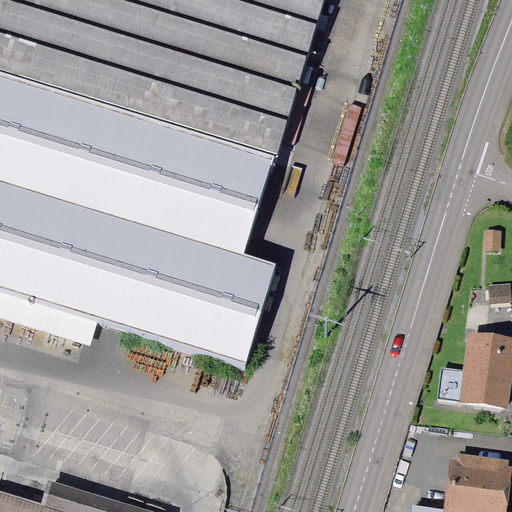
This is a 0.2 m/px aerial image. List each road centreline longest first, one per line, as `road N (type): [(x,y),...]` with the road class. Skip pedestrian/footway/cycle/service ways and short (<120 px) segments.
road 1 (residential): [(460,168),(354,511)]
road 2 (residential): [(511,17),(460,168)]
